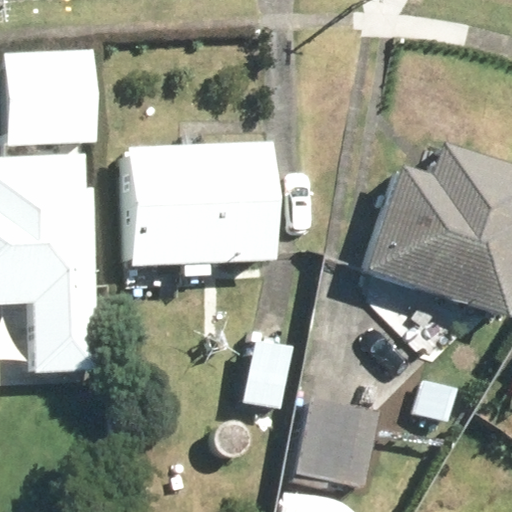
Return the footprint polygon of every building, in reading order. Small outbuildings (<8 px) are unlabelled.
[(357,272),(501,322),(511,292),(511,169),(436,143),(424,176),(395,166),(357,272)] [(122,271),(268,264),(263,145),(117,152),(122,271)] [(0,307),(85,303),(80,193),(73,194),(72,158),(0,161),(0,307)] [(288,350),(244,342),(232,407),(276,415),(288,350)] [(289,477),(359,491),(375,416),(304,402),(289,477)] [(237,424),(228,422),(218,425),(212,432),(210,442),(213,451),(220,458),(230,460),(239,457),(246,450),(248,440),(244,431),(237,424)] [(407,459),(398,457),(388,460),(382,468),(380,477),(383,486),(390,493),(400,495),(409,492),(416,485),(418,475),(415,466),(407,459)]
